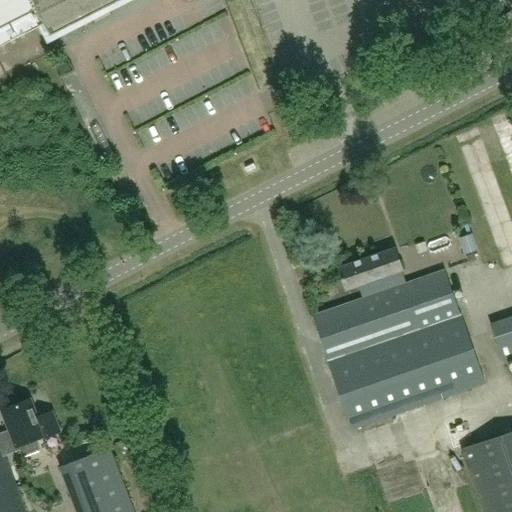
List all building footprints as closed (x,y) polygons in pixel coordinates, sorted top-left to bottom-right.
[(0,0),(0,46),(45,24),(51,36),(120,0),(0,0)] [(511,26),(511,17),(510,13),(495,21),(500,32),(511,26)] [(70,70),(65,60),(56,65),(61,75),(70,70)] [(455,235),(460,252),(473,249),(467,231),(455,235)] [(396,273),(403,271),(395,249),(338,270),(346,291),(360,286),(364,299),(314,316),(352,429),(483,384),(445,271),(400,287),(396,273)] [(511,317),(491,325),(504,365),(511,361),(511,317)] [(0,453),(8,451),(18,447),(23,459),(40,452),(36,442),(62,431),(53,411),(39,417),(31,399),(3,411),(14,438),(0,443),(0,453)] [(511,511),(511,433),(461,451),(480,511),(511,511)] [(0,511),(24,511),(2,453),(18,447),(8,451),(0,453),(0,511)] [(78,511),(127,493),(110,449),(61,468),(78,511)] [(133,511),(127,493),(78,511),(133,511)]
